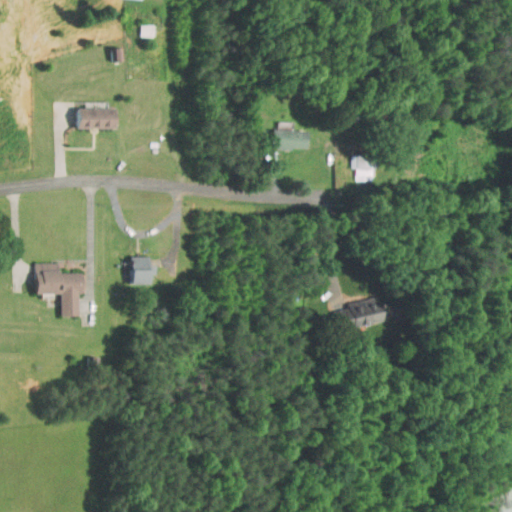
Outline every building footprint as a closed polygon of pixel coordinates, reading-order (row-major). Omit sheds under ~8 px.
[(105,102),(67,101),(67,122),(105,122),(105,102)] [(296,143),(296,124),(262,123),(261,142),(296,143)] [(345,174),(362,174),(362,149),(341,149),(340,162),(345,162),(345,174)] [(120,278),(139,278),(139,268),(145,268),(145,260),(139,260),(138,250),(120,251),(120,278)] [(68,310),(67,288),(72,288),(72,266),(48,267),(48,257),(24,257),(25,288),(49,288),(50,310),(68,310)] [(323,304),(326,323),(375,314),(371,290),(336,296),(337,302),(323,304)]
